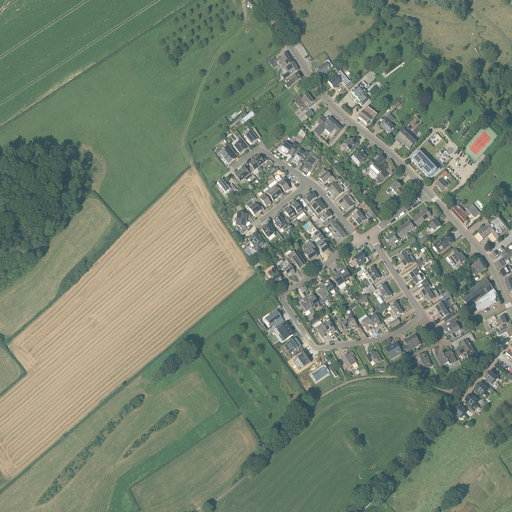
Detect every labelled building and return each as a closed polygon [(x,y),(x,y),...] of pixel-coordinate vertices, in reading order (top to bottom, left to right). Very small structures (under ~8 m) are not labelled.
[(284,63),(289,60),(286,55),(281,58),(282,58),(279,60),(280,62),(279,63),(280,65),(281,64),(284,69),(286,68),(287,67),(284,63)] [(277,66),(275,63),(276,62),(274,58),(268,62),(271,65),(273,69),(277,66)] [(293,74),(293,75),(298,72),(293,63),(292,64),(289,60),(284,63),(287,67),(286,68),(287,69),(284,70),(286,73),(281,76),(284,80),(293,74)] [(326,72),(328,71),(330,70),(326,64),(317,69),(318,71),(317,72),(321,78),(327,74),(326,72)] [(350,81),(349,82),(341,72),(335,77),(328,82),(333,89),(341,84),(342,83),(348,90),(354,85),(350,81)] [(290,88),(290,87),(301,80),(298,75),(291,79),(292,81),(285,86),(286,88),(287,89),(290,88)] [(362,107),(369,100),(365,96),(366,94),(363,91),(367,86),(363,82),(359,86),(358,86),(351,93),(359,101),(360,102),(358,104),(362,107)] [(306,103),(308,106),(313,102),(307,95),(302,99),(299,96),(293,100),(300,109),(302,107),(302,106),(306,103)] [(366,125),(370,121),(371,122),(377,115),(367,108),(363,113),(363,112),(358,118),(366,125)] [(243,125),(250,119),(247,116),(240,122),(243,125)] [(336,136),(339,134),(342,130),(329,119),(327,122),(321,117),(317,122),(320,125),(313,133),(318,137),(325,129),(330,134),(334,129),(337,132),(334,135),(336,136)] [(388,134),(393,128),(389,124),(390,123),(386,118),(381,123),(383,126),(382,127),(388,134)] [(417,143),(407,133),(410,129),(408,127),(404,131),(395,140),(400,145),(402,143),(409,150),(417,143)] [(249,142),(251,146),(254,143),(254,144),(260,139),(254,129),(245,136),(247,139),(246,140),(248,143),(249,142)] [(246,144),(240,136),(237,132),(234,135),(237,139),(240,142),(234,147),(240,155),(246,150),(243,146),(246,144)] [(346,148),(351,152),(358,144),(353,140),(352,141),(349,138),(344,144),(347,147),(346,148)] [(435,156),(446,145),(442,140),(434,148),(428,142),(422,148),(423,150),(419,153),(412,159),(420,167),(419,167),(419,169),(422,172),(423,172),(424,171),(431,179),(443,168),(436,161),(437,159),(435,156)] [(286,157),(288,154),(292,157),(298,147),(293,144),(291,147),(285,144),(283,148),(281,147),(277,150),(280,152),(279,153),(286,157)] [(225,151),(220,155),(228,165),(235,160),(233,157),(236,155),(228,145),(223,149),(225,151)] [(357,161),(360,164),(366,158),(362,154),(366,150),(364,148),(354,157),(353,156),(350,159),(355,163),(357,161)] [(302,165),(309,154),(306,152),(304,154),(299,151),(292,162),(297,165),(299,163),(302,165)] [(378,167),(380,165),(380,166),(385,161),(380,156),(378,158),(377,156),(368,164),(370,166),(368,168),(371,170),(369,173),(369,175),(374,180),(375,180),(376,182),(376,183),(377,185),(379,185),(387,176),(383,172),(378,167)] [(253,160),(259,167),(267,161),(262,158),(261,159),(259,157),(257,158),(256,158),(253,160)] [(310,159),(303,170),(306,172),(306,171),(308,172),(309,171),(312,172),(311,173),(312,173),(320,161),(317,158),(314,162),(310,159)] [(252,173),(259,167),(253,160),(250,162),(251,163),(249,165),(250,167),(248,168),(252,173)] [(254,176),(252,173),(248,168),(246,170),(244,168),(242,170),(242,169),(239,171),(245,179),(246,181),(254,176)] [(323,184),(327,181),(330,184),(335,180),(332,176),(331,178),(327,173),(324,169),(323,169),(319,175),(321,177),(319,179),(319,180),(319,181),(322,184),(323,184)] [(237,185),(245,179),(239,171),(236,174),(236,175),(234,176),(236,178),(233,180),(237,185)] [(289,189),(286,185),(288,183),(284,178),(277,183),(279,185),(281,189),(282,190),(284,193),(285,193),(289,189)] [(222,180),(222,179),(217,183),(225,194),(229,191),(231,193),(231,194),(236,190),(231,185),(228,188),(227,186),(227,187),(222,180)] [(446,181),(444,183),(441,180),(436,185),(440,189),(439,189),(441,191),(442,191),(442,192),(450,184),(446,181)] [(282,190),(281,189),(279,185),(277,183),(270,189),(278,199),(282,195),(280,192),(282,190)] [(331,194),(341,186),(339,183),(337,185),(335,183),(327,190),(331,194)] [(395,194),(397,196),(400,193),(398,190),(400,188),(395,183),(389,190),(391,192),(392,191),(395,194)] [(341,186),(331,194),(335,199),(343,192),(342,191),(344,189),(341,186)] [(273,202),(278,199),(270,189),(263,194),(267,200),(270,198),(273,202)] [(313,194),(311,195),(310,193),(306,195),(301,199),(302,200),(300,201),(305,208),(307,206),(309,205),(312,202),(316,199),(317,199),(313,194)] [(493,203),(498,196),(494,193),(489,200),(493,203)] [(267,200),(263,194),(256,200),(260,205),(262,203),(266,207),(266,208),(271,204),(270,204),(267,200)] [(342,207),(352,199),(350,196),(348,198),(346,196),(338,203),(342,207)] [(260,205),(256,200),(255,199),(251,202),(253,205),(248,209),(254,217),(261,212),(258,209),(261,207),(260,205)] [(352,199),(342,207),(346,212),(354,205),(352,204),(354,202),(352,199)] [(313,213),(322,205),(319,201),(318,201),(314,205),(312,202),(309,205),(307,206),(313,213)] [(292,213),(296,219),(303,213),(296,203),(291,207),(292,208),(292,207),(295,211),(292,213)] [(320,219),(324,216),(322,213),(325,210),(326,210),(322,205),(313,213),(318,220),(320,219)] [(464,225),(468,222),(465,219),(467,217),(458,206),(451,211),(464,225)] [(296,219),(292,213),(289,209),(284,213),(288,217),(285,219),(289,224),(296,219)] [(375,220),(378,217),(371,209),(368,212),(375,220)] [(419,214),(424,221),(431,216),(426,209),(419,214)] [(365,214),(362,216),(356,210),(352,214),(354,216),(352,218),(355,222),(365,214)] [(320,219),(324,223),(322,224),(324,227),(329,223),(327,221),(331,217),(332,217),(328,212),(327,213),(324,216),(320,219)] [(246,218),(247,215),(237,214),(237,218),(235,218),(234,219),(234,221),(235,222),(236,223),(236,226),(238,226),(241,230),(240,232),(238,234),(240,237),(247,231),(245,228),(246,224),(248,223),(246,221),(246,220),(245,220),(246,218)] [(359,226),(365,221),(368,219),(365,214),(355,222),(359,226)] [(418,226),(424,221),(419,214),(412,219),(418,226)] [(281,221),(278,217),(277,218),(276,217),(273,219),(274,220),(273,221),(276,225),(275,225),(277,228),(278,227),(280,230),(282,229),(284,230),(288,227),(283,219),(281,221)] [(509,231),(501,221),(498,218),(478,234),(483,240),(491,233),(497,240),(509,231)] [(331,233),(338,226),(336,224),(337,223),(335,221),(326,228),(331,233)] [(407,233),(414,228),(409,222),(403,226),(407,233)] [(432,234),(441,226),(439,223),(438,224),(436,222),(430,226),(428,228),(432,234)] [(274,234),(267,226),(261,230),(268,239),(274,234)] [(335,238),(342,231),(338,226),(331,233),(335,238)] [(401,238),(407,233),(403,226),(396,231),(401,238)] [(342,231),(335,238),(339,243),(347,236),(342,231)] [(248,239),(254,247),(254,249),(255,251),(258,251),(260,250),(260,248),(264,244),(256,233),(248,239)] [(395,237),(396,236),(394,233),(386,239),(391,246),(397,241),(395,237)] [(419,242),(421,244),(428,239),(426,236),(419,242)] [(444,249),(449,246),(453,243),(448,237),(445,240),(444,238),(441,240),(444,244),(442,246),(444,249)] [(439,253),(444,249),(442,246),(444,244),(441,240),(434,246),(439,253)] [(323,243),(318,247),(323,254),(328,250),(323,243)] [(316,258),(313,253),(316,251),(311,244),(305,249),(308,252),(305,255),(310,262),(316,258)] [(511,251),(510,252),(508,248),(501,254),(504,260),(496,265),(499,270),(510,263),(507,259),(511,257),(511,255),(511,254),(511,251)] [(408,258),(407,256),(411,254),(409,250),(401,255),(401,256),(398,258),(400,261),(401,261),(402,263),(408,258)] [(305,265),(298,254),(296,256),(293,252),(292,253),(290,251),(285,254),(289,260),(294,267),(296,265),(299,270),(305,265)] [(461,264),(466,260),(462,256),(461,257),(456,251),(454,253),(454,252),(449,256),(453,261),(452,261),(457,268),(461,264)] [(353,259),(359,267),(365,264),(363,261),(365,259),(361,253),(353,259)] [(415,263),(412,260),(413,259),(411,256),(408,258),(402,263),(403,264),(405,268),(408,266),(411,264),(412,265),(415,263)] [(291,269),(294,267),(289,260),(283,263),(285,266),(282,269),(288,278),(294,273),(291,269)] [(476,277),(479,275),(487,270),(481,260),(470,267),(476,277)] [(283,281),(277,273),(280,271),(275,265),(272,267),(274,269),(267,274),(276,286),(283,281)] [(511,271),(510,267),(507,269),(500,272),(504,278),(508,276),(508,277),(511,274),(511,271)] [(370,278),(376,274),(375,272),(373,268),(370,270),(369,270),(368,270),(366,272),(364,269),(361,271),(357,274),(358,276),(363,273),(367,279),(370,278)] [(413,280),(422,275),(418,268),(416,270),(416,271),(412,273),(410,275),(412,279),(412,278),(413,280)] [(347,280),(350,278),(345,270),(341,272),(341,271),(338,273),(344,283),(348,281),(347,280)] [(338,287),(344,283),(338,273),(335,274),(336,276),(332,278),(338,287)] [(377,281),(380,279),(377,275),(377,276),(376,274),(370,278),(373,283),(377,281)] [(423,287),(428,283),(426,280),(423,281),(421,279),(425,277),(423,274),(422,275),(413,280),(414,282),(417,286),(419,284),(421,283),(423,287)] [(494,293),(495,292),(486,279),(468,292),(461,297),(471,311),(476,307),(495,294),(494,293)] [(330,293),(334,290),(329,282),(325,285),(324,284),(322,285),(329,298),(332,296),(330,293)] [(432,289),(429,291),(428,289),(431,287),(428,283),(423,287),(425,290),(424,291),(421,293),(424,296),(425,298),(434,292),(432,289)] [(329,298),(322,285),(319,287),(320,290),(317,292),(320,298),(318,299),(321,304),(323,302),(324,303),(328,300),(326,298),(328,296),(329,298)] [(379,297),(388,291),(386,290),(387,290),(384,286),(382,288),(381,288),(378,290),(380,293),(377,294),(379,297)] [(389,299),(389,298),(391,296),(389,293),(388,291),(379,297),(382,302),(385,301),(389,299)] [(431,302),(439,297),(435,291),(425,298),(426,300),(428,303),(431,301),(431,302)] [(444,303),(447,301),(447,302),(452,299),(449,294),(444,298),(442,299),(444,303)] [(496,296),(496,295),(495,294),(476,307),(478,311),(494,304),(493,304),(493,303),(495,301),(495,300),(496,300),(496,299),(496,298),(496,297),(496,296)] [(320,306),(318,303),(313,295),(309,297),(308,296),(305,298),(314,312),(313,310),(320,306)] [(359,304),(366,299),(364,295),(357,300),(359,304)] [(311,314),(314,312),(305,298),(303,300),(304,302),(300,305),(305,313),(308,311),(311,314)] [(376,311),(387,305),(386,304),(385,305),(383,303),(378,306),(379,308),(380,309),(376,311)] [(439,314),(448,308),(444,303),(438,307),(436,309),(438,312),(439,314)] [(390,315),(399,309),(398,307),(396,304),(393,305),(389,308),(391,311),(389,312),(390,315)] [(376,311),(378,314),(388,307),(387,305),(376,311)] [(453,312),(451,314),(448,308),(439,314),(440,315),(440,316),(442,319),(445,317),(445,318),(446,317),(448,320),(455,316),(453,312)] [(393,320),(396,318),(396,319),(400,316),(403,314),(401,311),(400,311),(399,309),(390,315),(393,320)] [(274,324),(276,327),(284,322),(276,311),(266,318),(271,326),(274,324)] [(368,318),(373,327),(377,325),(378,327),(381,325),(375,315),(369,320),(368,318)] [(358,329),(352,319),(353,319),(351,316),(347,318),(349,321),(346,323),(345,322),(351,331),(354,329),(355,330),(358,329)] [(500,327),(501,330),(505,327),(504,325),(507,323),(504,317),(496,321),(494,317),(482,324),(486,330),(491,328),(489,325),(493,323),(496,329),(500,327)] [(373,327),(368,318),(361,323),(367,332),(370,330),(369,328),(372,326),(373,327)] [(455,322),(458,320),(456,318),(451,321),(453,324),(448,327),(453,335),(460,330),(455,322)] [(322,325),(328,334),(331,332),(332,334),(335,332),(329,322),(323,326),(322,325)] [(351,331),(345,322),(342,324),(341,322),(338,324),(345,335),(348,334),(347,332),(350,330),(351,331)] [(290,332),(285,324),(277,329),(280,333),(277,335),(282,342),(289,337),(288,334),(290,332)] [(511,324),(507,328),(503,330),(497,333),(498,337),(506,333),(510,339),(511,337),(511,324)] [(316,329),(319,334),(322,339),(325,337),(324,335),(327,333),(322,325),(318,328),(316,329)] [(413,354),(410,350),(420,345),(415,335),(405,341),(408,347),(404,348),(409,357),(413,354)] [(286,345),(291,353),(300,347),(295,339),(286,345)] [(469,358),(475,354),(467,341),(461,345),(462,346),(457,349),(461,355),(466,353),(469,358)] [(397,356),(402,353),(397,344),(390,348),(390,346),(385,349),(390,358),(396,355),(397,356)] [(376,365),(382,361),(377,353),(375,354),(374,352),(371,354),(371,353),(368,355),(369,355),(366,357),(370,363),(374,361),(376,365)] [(449,365),(456,361),(453,355),(452,353),(452,354),(451,352),(444,356),(443,354),(437,357),(441,366),(448,362),(449,365)] [(311,363),(304,353),(292,361),(298,371),(311,363)] [(353,358),(354,357),(352,353),(341,359),(347,368),(350,366),(350,367),(352,366),(354,369),(358,367),(356,363),(353,358)] [(426,369),(431,366),(427,358),(428,358),(426,354),(419,357),(420,358),(416,360),(412,362),(417,371),(421,369),(423,371),(426,369)] [(335,379),(338,377),(332,366),(329,368),(335,379)] [(305,377),(307,380),(315,374),(313,371),(305,377)] [(325,371),(314,379),(319,385),(330,377),(325,371)] [(485,379),(494,387),(497,384),(495,382),(498,379),(490,373),(485,379)] [(511,377),(511,376),(508,373),(503,379),(507,383),(511,377)] [(474,390),(482,397),(488,390),(480,383),(474,390)] [(465,402),(473,409),(479,402),(470,395),(465,402)] [(453,412),(461,419),(467,412),(459,405),(453,412)]
